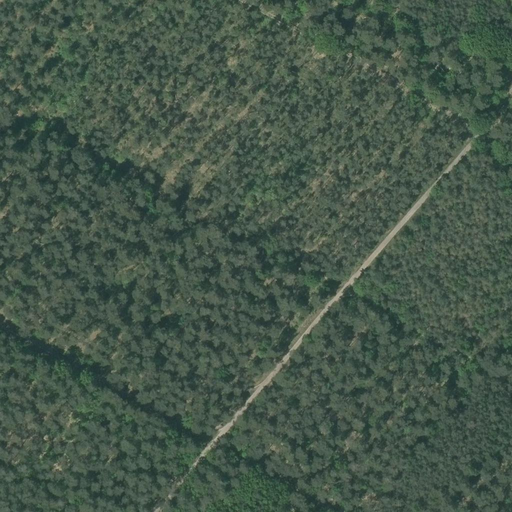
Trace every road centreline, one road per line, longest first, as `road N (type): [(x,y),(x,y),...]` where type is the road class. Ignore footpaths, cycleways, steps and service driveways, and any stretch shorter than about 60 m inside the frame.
road 1 (track): [(260,389),(482,119),(511,69)]
road 2 (track): [(250,0),(511,136)]
road 3 (track): [(215,443),(0,329)]
road 4 (track): [(158,511),(260,389)]
road 5 (track): [(327,511),(210,449)]
